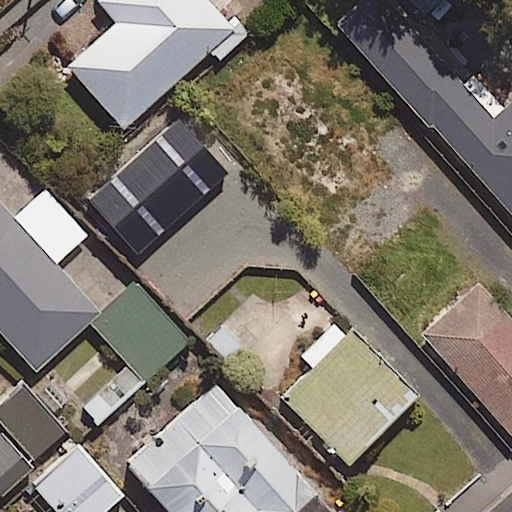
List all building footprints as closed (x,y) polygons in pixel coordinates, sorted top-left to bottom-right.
[(243,40),(207,0),(101,0),(98,3),(118,25),(69,69),(123,130),(211,52),(219,61),(243,40)] [(386,174),(287,63),(230,113),(329,225),(386,174)] [(511,106),(506,112),(473,75),(425,119),(511,216),(511,106)] [(86,237),(45,193),(11,223),(0,211),(0,332),(36,373),(98,317),(53,267),(86,237)] [(405,232),(385,209),(359,231),(379,254),(405,232)] [(297,214),(271,236),(290,259),(316,238),(297,214)] [(430,251),(413,231),(378,261),(396,281),(430,251)] [(352,278),(318,242),(296,263),(329,299),(352,278)] [(190,341),(135,284),(91,326),(146,383),(190,341)] [(511,325),(477,287),(422,336),(511,437),(511,325)] [(346,335),(335,324),(304,356),(316,368),(283,400),(349,466),(417,398),(350,331),(346,335)] [(0,407),(0,428),(30,463),(64,432),(22,387),(0,407)] [(329,511),(215,387),(126,468),(166,511),(329,511)] [(34,473),(0,434),(0,496),(4,501),(34,473)] [(106,511),(123,497),(76,446),(32,487),(55,511),(106,511)]
